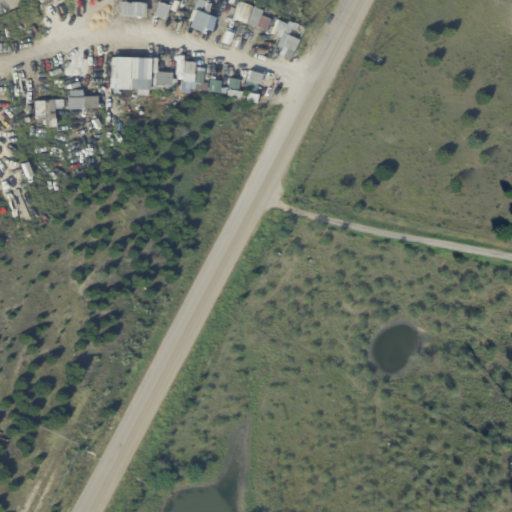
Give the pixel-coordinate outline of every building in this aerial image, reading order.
[(82,0),(85,26),(99,25),(96,0),(82,0)] [(203,1),(198,0),(194,0),(192,10),(200,12),(203,1)] [(166,6),(154,2),(150,16),(163,20),(166,6)] [(264,31),(269,19),(259,15),(261,11),(238,2),(232,19),(264,31)] [(205,15),(191,10),(185,28),(198,33),(205,15)] [(178,12),(175,22),(170,21),(173,11),(178,12)] [(146,58),(110,57),(109,91),(134,91),(134,95),(145,96),(145,84),(169,85),(170,73),(146,72),(146,58)]
